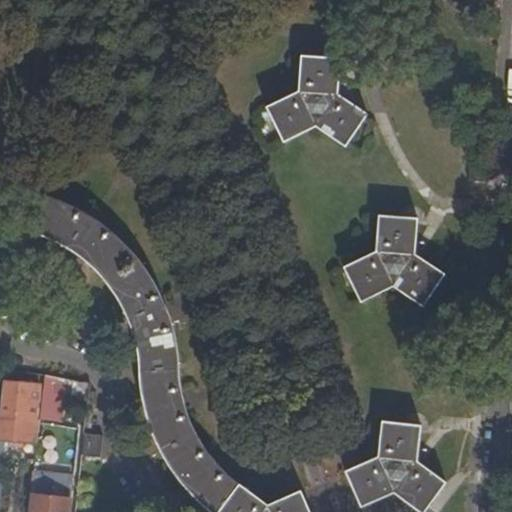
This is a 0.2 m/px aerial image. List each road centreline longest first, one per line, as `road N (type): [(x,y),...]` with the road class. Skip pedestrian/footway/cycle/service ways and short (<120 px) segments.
road 1 (residential): [(0,348),(70,362),(103,387),(154,511)]
road 2 (residential): [(493,511),(507,286)]
